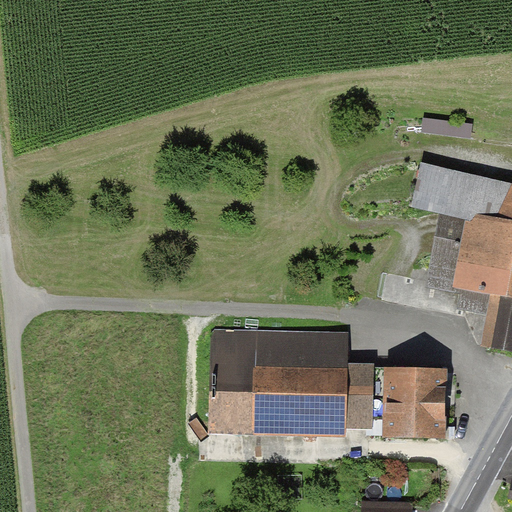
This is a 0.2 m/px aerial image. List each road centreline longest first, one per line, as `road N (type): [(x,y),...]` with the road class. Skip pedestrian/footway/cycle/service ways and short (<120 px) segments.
road 1 (track): [(17,301),(350,306),(433,330),(511,407)]
road 2 (track): [(33,511),(0,149)]
